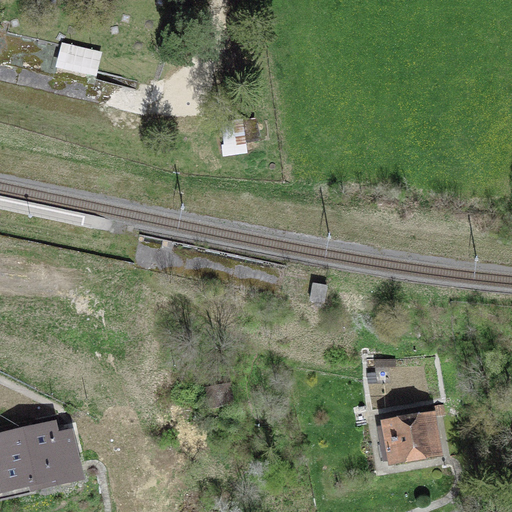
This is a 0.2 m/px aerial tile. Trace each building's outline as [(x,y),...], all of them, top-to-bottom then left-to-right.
[(0,62),(93,84),(100,54),(0,30),(0,62)] [(242,120),(222,123),(225,154),(247,151),(242,120)] [(208,389),(211,404),(231,400),(228,385),(208,389)] [(430,417),(387,425),(387,429),(380,430),(382,445),(390,444),(393,462),(437,455),(430,417)] [(0,474),(3,490),(32,483),(33,488),(78,478),(69,435),(55,438),(52,427),(0,438),(0,474)]
